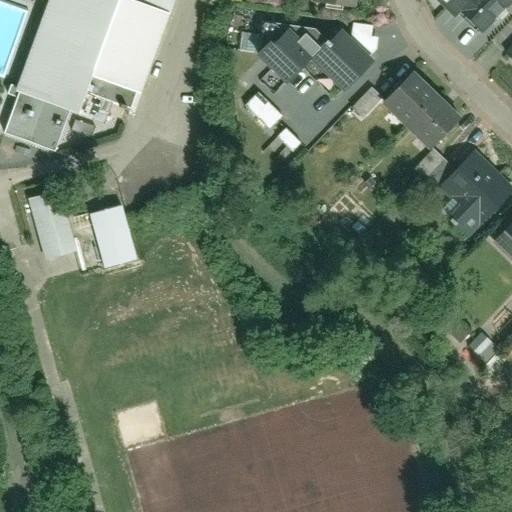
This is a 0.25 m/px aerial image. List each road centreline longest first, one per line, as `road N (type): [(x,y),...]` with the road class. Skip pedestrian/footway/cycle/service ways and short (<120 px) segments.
road 1 (residential): [(409,0),(434,39),(511,113)]
road 2 (residential): [(185,0),(145,139)]
